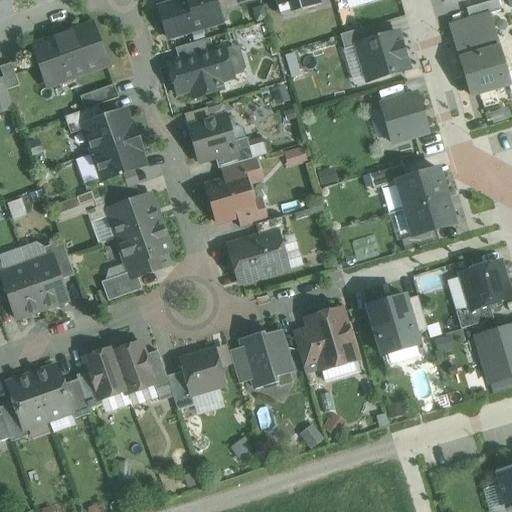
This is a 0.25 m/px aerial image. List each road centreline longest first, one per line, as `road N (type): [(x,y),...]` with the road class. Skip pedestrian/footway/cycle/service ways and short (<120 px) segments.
road 1 (residential): [(511,409),(197,511)]
road 2 (residential): [(125,0),(201,262),(199,299)]
road 3 (residential): [(415,0),(462,153),(496,176),(511,229)]
road 4 (residential): [(199,299),(230,317),(415,264)]
road 5 (residential): [(199,299),(0,364)]
